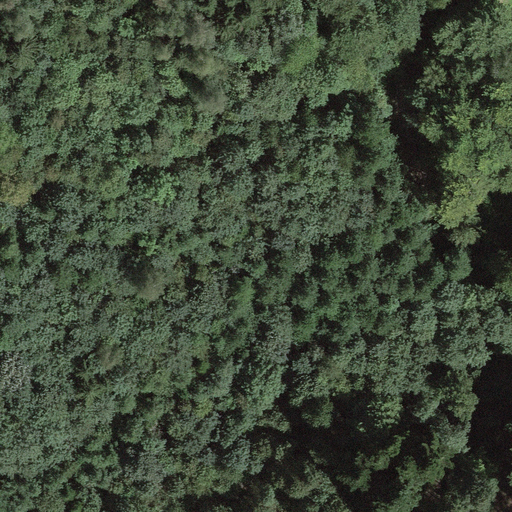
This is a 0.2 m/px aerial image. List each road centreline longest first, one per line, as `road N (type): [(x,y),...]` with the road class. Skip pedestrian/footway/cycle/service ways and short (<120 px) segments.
road 1 (track): [(199,511),(375,395),(511,345)]
road 2 (track): [(511,270),(456,223),(410,155),(394,91),(413,0)]
